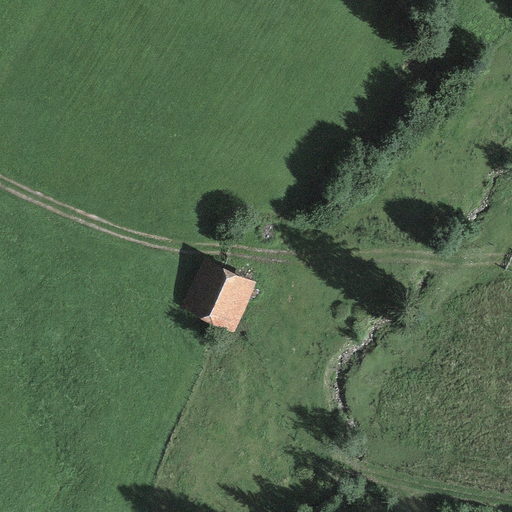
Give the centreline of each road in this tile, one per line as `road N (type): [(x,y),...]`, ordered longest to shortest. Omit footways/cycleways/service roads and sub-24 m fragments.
road 1 (track): [(0,177),(101,223),(203,251),(398,253),(469,267)]
road 2 (track): [(325,252),(296,363),(312,443),(330,460),(511,497)]
